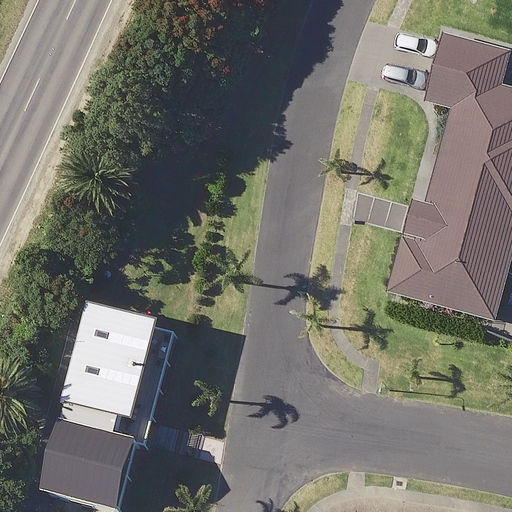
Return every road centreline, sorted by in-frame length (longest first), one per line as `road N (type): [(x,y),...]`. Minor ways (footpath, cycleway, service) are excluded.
road 1 (residential): [(261,443),(303,65),(335,0)]
road 2 (residential): [(261,443),(440,447),(511,458)]
road 3 (primary): [(0,151),(77,0)]
